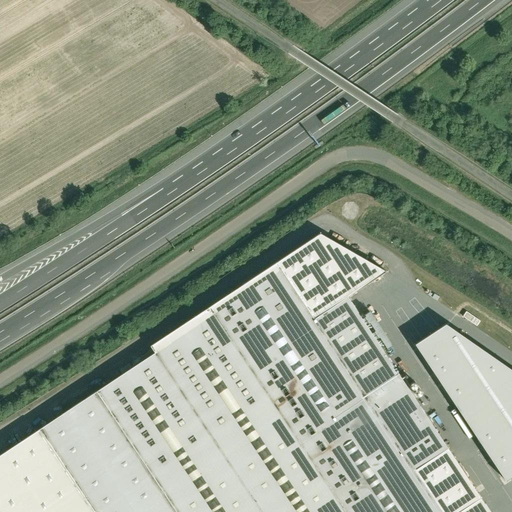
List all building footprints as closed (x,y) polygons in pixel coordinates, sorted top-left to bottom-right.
[(276,106),(290,97),(283,86),(256,104),(263,115),(276,106)] [(64,235),(68,242),(92,228),(88,221),(64,235)] [(156,354),(100,392),(41,431),(0,458),(0,511),(492,511),(351,297),(387,273),(322,235),(151,347),(156,354)] [(476,326),(479,321),(464,311),(460,316),(476,326)] [(511,373),(448,329),(417,349),(507,485),(511,481),(511,373)]
